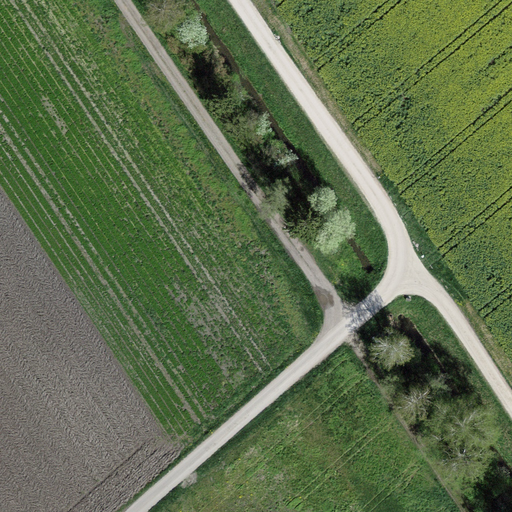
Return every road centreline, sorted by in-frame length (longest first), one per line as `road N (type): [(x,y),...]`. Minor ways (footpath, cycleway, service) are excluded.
road 1 (track): [(345,328),(124,0)]
road 2 (track): [(415,275),(233,0)]
road 3 (track): [(137,511),(345,328)]
road 4 (track): [(465,511),(345,328)]
road 5 (track): [(415,275),(511,432)]
